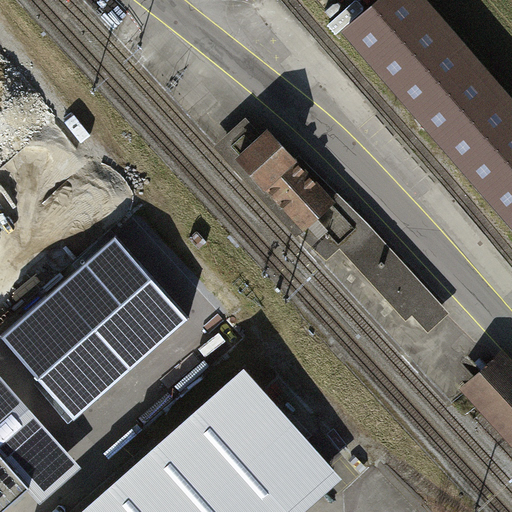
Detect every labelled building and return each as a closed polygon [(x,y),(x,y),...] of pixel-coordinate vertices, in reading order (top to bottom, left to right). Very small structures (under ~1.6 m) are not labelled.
[(511,101),(421,0),(380,0),(346,31),(511,216),(511,101)] [(327,261),(341,248),(407,320),(412,316),(424,329),(428,333),(450,313),(394,253),(301,153),(296,158),(294,160),(334,202),(306,228),(267,185),(266,186),(240,158),(264,136),(246,117),(214,146),(297,235),(300,232),(327,261)] [(267,185),(306,228),(334,202),(294,160),(296,158),(270,130),(264,136),(240,158),(266,186),(267,185)] [(117,234),(3,334),(77,417),(191,318),(117,234)] [(511,376),(496,359),(467,386),(470,390),(511,435),(511,376)] [(273,511),(330,462),(245,367),(80,511),(273,511)] [(0,389),(0,511),(61,458),(0,389)]
